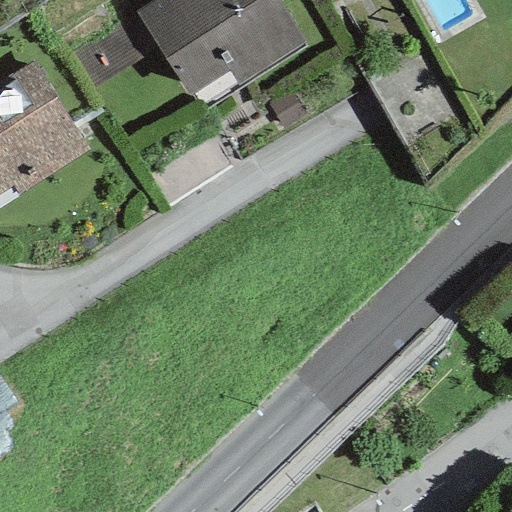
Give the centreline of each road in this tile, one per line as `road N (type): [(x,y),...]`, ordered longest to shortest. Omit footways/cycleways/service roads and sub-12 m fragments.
road 1 (unclassified): [(511,194),(189,511)]
road 2 (residential): [(372,511),(485,441)]
